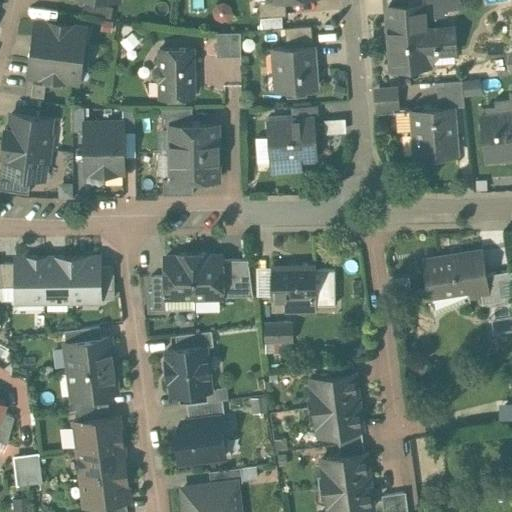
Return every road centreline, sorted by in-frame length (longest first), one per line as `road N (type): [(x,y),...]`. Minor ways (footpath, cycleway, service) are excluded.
road 1 (residential): [(122,215),(157,511)]
road 2 (residential): [(365,210),(399,432)]
road 3 (residential): [(352,0),(365,210)]
road 4 (residential): [(511,206),(365,210)]
road 5 (residential): [(365,210),(236,213)]
road 6 (residential): [(236,213),(233,89)]
road 7 (residential): [(122,215),(0,216)]
